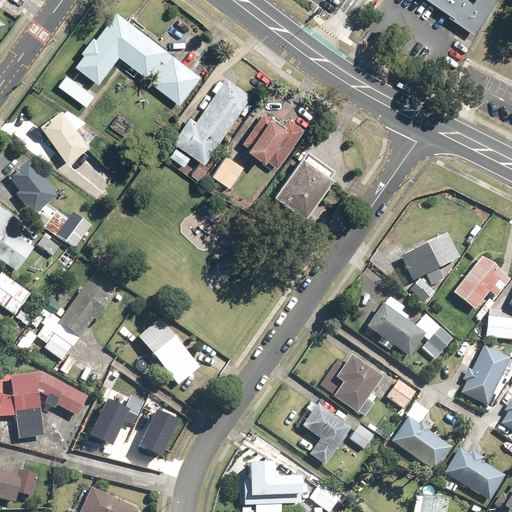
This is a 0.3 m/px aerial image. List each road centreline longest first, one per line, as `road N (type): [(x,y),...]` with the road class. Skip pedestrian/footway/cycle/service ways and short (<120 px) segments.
road 1 (residential): [(184,511),(205,449),(428,124)]
road 2 (secondary): [(245,0),(428,124)]
